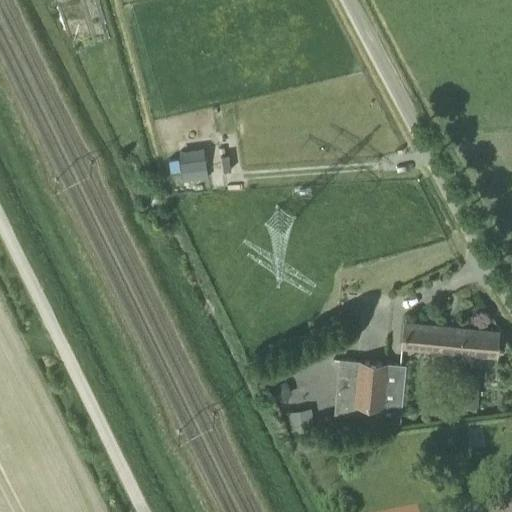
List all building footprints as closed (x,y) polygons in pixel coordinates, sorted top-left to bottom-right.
[(208,177),(206,165),(203,147),(178,151),(183,181),(208,177)] [(223,171),(231,170),(229,154),(221,155),(223,171)] [(401,321),(399,344),(495,353),(497,330),(401,321)] [(405,366),(341,359),(335,413),(399,420),(405,366)] [(466,406),(477,406),(477,374),(454,373),(453,386),(466,387),(466,406)]
